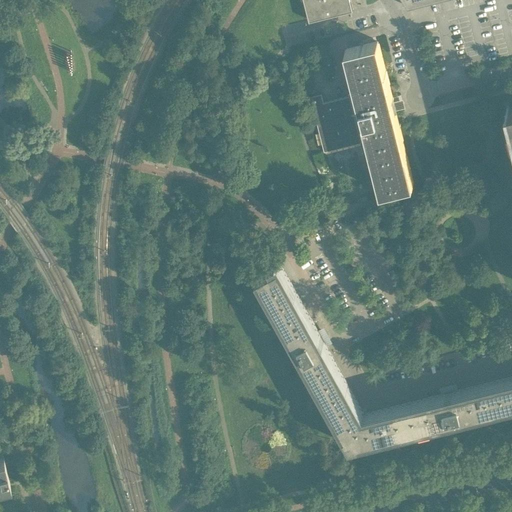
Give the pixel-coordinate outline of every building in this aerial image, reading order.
[(353,9),(350,0),(304,0),(309,20),(353,9)] [(397,124),(394,112),(394,110),(400,108),(398,100),(392,102),(391,99),(394,98),(393,96),(391,97),(377,40),(347,48),(359,96),(354,97),(363,139),(369,137),(382,189),(412,182),(398,126),(400,125),(400,123),(397,124)] [(324,68),(312,70),(314,83),(326,81),(324,68)] [(363,139),(354,97),(350,98),(349,93),(348,93),(349,95),(324,102),(322,92),(310,95),(324,150),(325,150),(325,148),(360,140),(360,141),(361,141),(361,140),(363,139)] [(256,276),(261,285),(350,444),(511,403),(511,374),(364,412),(281,263),(256,276)] [(0,483),(3,483),(8,481),(9,481),(3,456),(2,453),(0,453),(0,483)]
